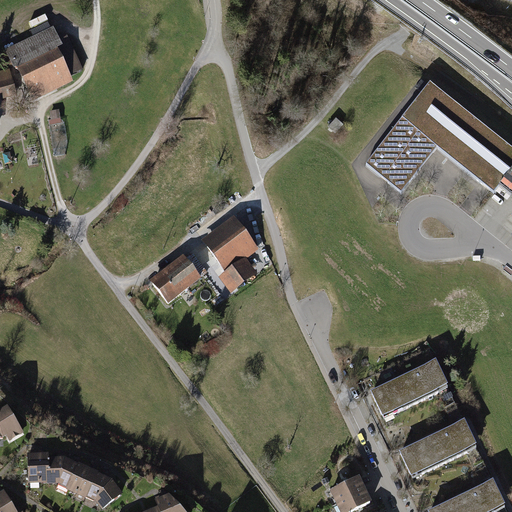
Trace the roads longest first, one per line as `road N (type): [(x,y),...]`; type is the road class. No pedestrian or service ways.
road 1 (unclassified): [(351,401),(309,317),(295,306),(226,64),(214,46)]
road 2 (track): [(283,511),(74,233)]
road 3 (residential): [(214,46),(143,160),(74,233),(0,203)]
road 4 (track): [(254,172),(320,117),(371,55),(472,0)]
road 5 (track): [(93,0),(85,77),(34,108),(74,233)]
road 6 (trunk): [(391,0),(511,88)]
road 7 (track): [(234,211),(146,277),(114,284)]
road 8 (residential): [(403,511),(351,401)]
